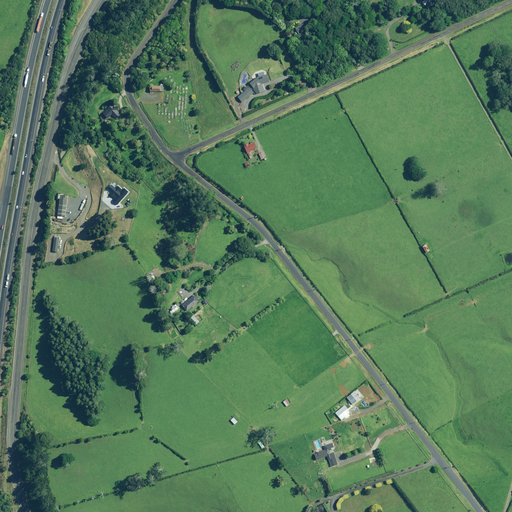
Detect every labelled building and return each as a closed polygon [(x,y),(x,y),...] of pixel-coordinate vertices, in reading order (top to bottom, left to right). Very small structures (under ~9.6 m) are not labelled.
[(306,29),(308,20),(295,28),(298,34),(306,29)] [(252,90),(256,94),(257,94),(264,91),(262,84),(268,82),(266,74),(264,75),(263,72),(258,73),(258,76),(255,79),(249,84),(254,88),(252,90)] [(153,87),(150,87),(150,94),(153,94),(153,93),(157,93),(157,91),(163,91),(164,84),(160,84),(160,86),(153,86),(153,87)] [(253,93),(250,88),(237,97),(241,102),(253,93)] [(117,110),(113,105),(103,113),(108,118),(112,114),(116,119),(121,114),(117,110)] [(257,149),(253,142),(249,144),(248,143),(243,146),(249,159),(252,158),(249,152),(257,149)] [(65,195),(59,194),(58,201),(59,201),(57,215),(66,217),(67,206),(68,200),(65,199),(65,195)] [(198,301),(194,295),(182,305),(186,311),(198,301)] [(176,304),(169,309),(171,312),(173,312),(179,308),(176,304)] [(356,390),(347,398),(352,404),(361,397),(356,390)] [(345,409),(338,415),(342,420),(349,415),(345,409)] [(314,453),(316,460),(328,456),(329,460),(330,459),(332,466),(338,464),(334,452),(331,453),(331,451),(335,450),(333,443),(323,446),(324,450),(314,453)] [(375,452),(369,454),(371,463),(377,462),(375,452)]
